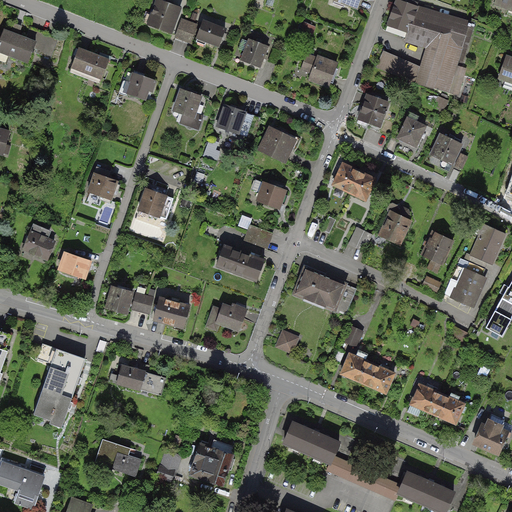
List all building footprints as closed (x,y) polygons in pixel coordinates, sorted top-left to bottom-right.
[(181,5),(167,0),(156,0),(147,23),(171,32),(181,5)] [(359,17),(365,0),(336,0),(334,8),(359,17)] [(417,6),(401,0),(394,0),(384,28),(406,36),(417,6)] [(511,0),(493,0),(492,4),(511,10),(511,0)] [(476,27),(417,6),(406,36),(427,44),(413,83),(451,97),(476,27)] [(199,23),(181,17),(174,37),(191,43),(199,23)] [(226,26),(203,17),(196,35),(220,44),(226,26)] [(48,43),(4,26),(0,35),(0,49),(39,65),(48,43)] [(249,37),(241,59),(261,67),(270,44),(249,37)] [(111,56),(78,44),(68,69),(101,81),(111,56)] [(511,51),(507,50),(496,83),(511,88),(511,51)] [(328,88),(338,62),(310,52),(300,77),(328,88)] [(119,93),(146,101),(152,82),(125,73),(119,93)] [(192,124),(203,93),(182,86),(171,116),(192,124)] [(388,98),(367,92),(357,121),(378,128),(388,98)] [(246,110),(224,103),(217,126),(239,132),(246,110)] [(404,115),(395,136),(419,147),(428,126),(404,115)] [(299,136),(269,123),(258,147),(288,161),(299,136)] [(11,132),(0,128),(0,152),(5,154),(11,132)] [(440,131),(430,155),(453,164),(463,141),(440,131)] [(376,180),(344,164),(334,184),(366,200),(376,180)] [(111,203),(118,182),(109,179),(111,171),(97,167),(89,191),(101,196),(100,200),(111,203)] [(284,195),(286,191),(257,181),(254,190),(261,192),(258,200),(279,208),(283,198),(287,199),(288,196),(284,195)] [(174,199),(147,190),(140,209),(167,219),(174,199)] [(400,244),(411,222),(407,220),(410,214),(408,210),(402,207),(398,208),(397,206),(393,204),(390,205),(389,209),(389,212),(391,212),(381,234),(400,244)] [(331,233),(337,219),(330,216),(324,230),(331,233)] [(252,222),(242,218),(239,226),(248,229),(244,241),(266,249),(272,233),(250,225),(252,222)] [(36,224),(24,249),(47,259),(55,242),(45,237),(49,230),(36,224)] [(474,256),(471,263),(485,269),(488,262),(493,264),(505,234),(485,225),(473,255),(474,256)] [(373,235),(357,228),(350,244),(365,251),(373,235)] [(444,263),(454,239),(431,230),(421,253),(444,263)] [(265,260),(225,246),(220,259),(224,261),(222,268),(257,281),(265,260)] [(60,270),(85,278),(90,261),(66,253),(60,270)] [(20,267),(7,263),(3,277),(16,280),(20,267)] [(485,269),(470,263),(467,269),(466,269),(454,299),(473,307),(486,278),(482,276),(485,269)] [(357,290),(306,268),(296,293),(347,314),(357,290)] [(441,284),(427,278),(424,285),(438,291),(441,284)] [(511,319),(511,278),(486,327),(503,336),(511,319)] [(133,292),(113,287),(107,308),(127,313),(133,292)] [(154,298),(137,293),(132,309),(150,313),(154,298)] [(190,306),(160,298),(154,319),(184,327),(190,306)] [(241,327),(247,311),(233,305),(232,308),(224,305),(222,309),(215,307),(207,327),(218,330),(221,323),(229,326),(230,323),(241,327)] [(363,329),(349,324),(341,342),(355,348),(363,329)] [(0,367),(3,368),(14,335),(0,330),(0,367)] [(298,338),(285,333),(279,346),(292,352),(298,338)] [(74,395),(86,358),(53,348),(42,385),(74,395)] [(340,370),(365,381),(373,361),(348,351),(340,370)] [(365,381),(390,392),(398,372),(373,361),(365,381)] [(146,368),(123,362),(118,381),(141,388),(146,368)] [(442,392),(417,382),(408,402),(433,413),(442,392)] [(63,431),(74,395),(42,385),(30,421),(63,431)] [(467,403),(442,392),(433,413),(458,424),(467,403)] [(485,412),(471,443),(498,454),(511,424),(485,412)] [(340,436),(294,418),(284,442),(330,460),(340,436)] [(149,456),(101,440),(93,466),(141,481),(149,456)] [(223,486),(234,452),(201,441),(189,475),(223,486)] [(176,483),(184,458),(165,452),(157,477),(176,483)] [(46,476),(2,460),(0,464),(0,485),(17,491),(12,503),(34,511),(46,476)] [(448,511),(459,489),(408,468),(397,494),(441,511),(448,511)] [(109,511),(110,511),(67,497),(62,511),(109,511)]
